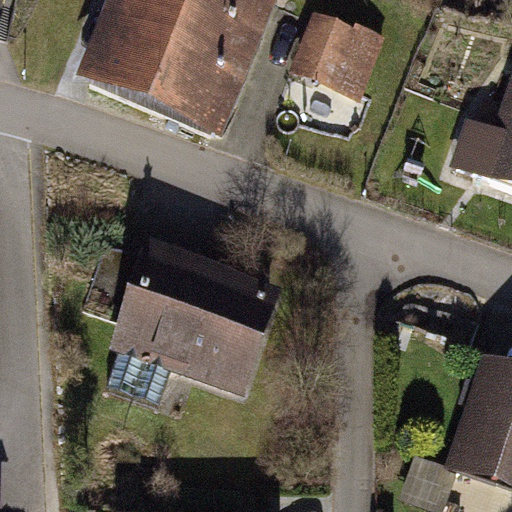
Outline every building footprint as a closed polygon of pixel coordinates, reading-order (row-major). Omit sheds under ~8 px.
[(125,0),(92,84),(235,140),(291,0),(125,0)] [(391,43),(326,15),(297,83),(362,111),(391,43)] [(511,114),(490,176),(511,183),(511,114)] [(126,331),(118,353),(252,404),(292,296),(159,246),(151,266),(126,331)] [(91,318),(126,331),(151,266),(116,253),(91,318)] [(511,366),(495,360),(454,464),(511,486),(511,366)]
